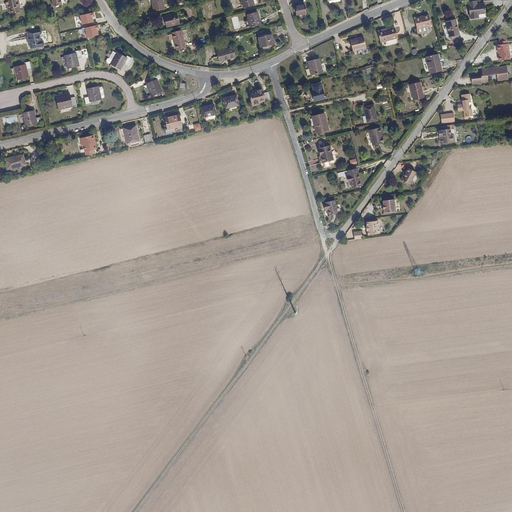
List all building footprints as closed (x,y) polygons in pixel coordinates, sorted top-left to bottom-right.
[(18,0),(0,0),(1,3),(4,2),(4,4),(5,5),(6,5),(7,5),(8,9),(9,8),(12,8),(13,13),(21,11),(18,0)] [(162,0),(152,0),(155,10),(165,8),(162,0)] [(472,19),(479,18),(479,14),(486,13),(485,3),(478,4),(477,0),(469,1),(470,5),(469,5),(470,15),(471,15),(472,19)] [(305,5),(295,7),(297,15),(307,13),(305,5)] [(258,12),(248,14),(251,27),(261,24),(258,12)] [(177,13),(165,16),(168,27),(180,24),(177,13)] [(415,18),(418,28),(431,25),(429,15),(415,18)] [(456,19),(447,21),(450,37),(451,36),(459,34),(460,34),(456,19)] [(387,28),(378,30),(381,42),(398,38),(395,27),(387,29),(387,28)] [(182,31),(173,33),(177,49),(186,47),(182,31)] [(40,34),(41,33),(28,36),(29,36),(27,37),(29,45),(30,44),(31,49),(42,46),(42,45),(43,45),(43,44),(43,43),(43,42),(41,41),(40,34)] [(272,34),(259,38),(261,47),(275,44),(272,34)] [(364,36),(351,40),(353,51),(367,47),(364,36)] [(500,39),(497,39),(498,45),(499,45),(500,51),(499,51),(499,55),(510,54),(508,38),(500,39)] [(233,48),(218,52),(220,61),(235,57),(233,48)] [(75,54),(66,56),(69,67),(79,65),(77,58),(82,57),(80,50),(75,51),(75,54)] [(112,65),(112,63),(118,54),(113,51),(110,58),(107,59),(106,60),(107,62),(112,65)] [(126,58),(118,54),(112,63),(121,68),(124,62),(129,65),(133,58),(127,56),(126,58)] [(427,57),(431,73),(442,70),(438,55),(427,57)] [(308,61),(310,67),(312,67),(314,74),(323,72),(320,58),(308,61)] [(25,66),(16,68),(18,79),(28,76),(26,70),(32,69),(30,61),(24,63),(25,66)] [(498,70),(509,68),(508,61),(483,64),(484,69),(484,70),(482,70),(482,71),(488,71),(488,70),(498,69),(498,70)] [(155,82),(148,85),(152,95),(161,91),(157,81),(162,79),(159,74),(153,76),(155,82)] [(421,82),(410,85),(414,100),(425,98),(421,82)] [(314,91),(311,92),(313,102),(326,99),(322,83),(313,85),(314,91)] [(219,95),(233,90),(231,87),(217,91),(219,95)] [(98,88),(88,90),(89,96),(84,97),(86,105),(92,104),(91,101),(100,99),(98,88)] [(466,112),(471,112),(470,105),(469,94),(471,94),(471,88),(463,88),(464,98),(459,99),(460,106),(465,105),(466,112)] [(262,89),(250,92),(253,104),(261,103),(260,101),(265,100),(262,89)] [(70,95),(57,97),(60,109),(72,106),(73,111),(78,109),(76,100),(71,102),(70,95)] [(237,95),(224,98),(226,108),(239,105),(237,95)] [(214,104),(201,107),(204,117),(216,114),(214,104)] [(374,105),(365,107),(366,115),(368,122),(368,123),(378,120),(374,105)] [(442,110),(443,118),(456,116),(455,108),(442,110)] [(34,112),(25,114),(27,125),(36,123),(36,126),(42,124),(41,117),(36,118),(34,112)] [(325,113),(313,116),(317,132),(329,130),(325,113)] [(180,115),(165,118),(168,129),(182,126),(180,115)] [(449,120),(442,121),(442,123),(443,123),(444,125),(437,126),(438,132),(441,131),(442,138),(454,137),(453,130),(454,130),(453,124),(451,124),(450,125),(449,120)] [(196,131),(202,129),(200,123),(193,125),(196,131)] [(136,125),(124,128),(128,144),(129,144),(138,141),(140,141),(136,125)] [(381,127),(370,130),(374,146),(385,143),(381,127)] [(151,134),(144,135),(145,142),(152,141),(151,134)] [(94,135),(81,138),(83,147),(85,147),(87,155),(94,153),(93,150),(96,149),(95,143),(96,142),(94,135)] [(330,146),(319,148),(321,156),(322,156),(324,163),(325,167),(326,167),(327,167),(328,166),(329,166),(330,166),(331,166),(331,165),(330,161),(334,160),(330,146)] [(23,155),(5,159),(8,169),(26,165),(23,155)] [(419,168),(411,163),(405,172),(404,171),(401,176),(409,182),(419,168)] [(359,174),(348,177),(349,181),(351,181),(353,188),(362,185),(359,174)] [(393,209),(391,196),(380,198),(380,202),(380,206),(381,206),(381,211),(393,209)] [(327,203),(324,204),(325,209),(327,208),(328,211),(329,215),(338,213),(335,200),(326,202),(327,203)] [(362,225),(363,230),(364,230),(364,234),(376,232),(374,220),(363,221),(363,225),(362,225)] [(350,231),(351,238),(358,238),(357,230),(350,231)]
